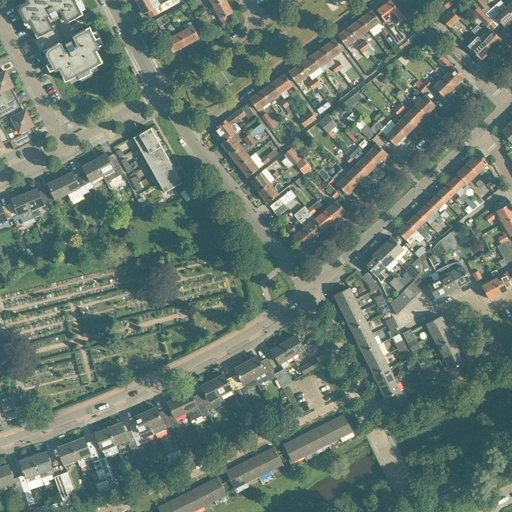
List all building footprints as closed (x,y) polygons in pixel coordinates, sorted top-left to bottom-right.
[(28,0),(22,3),(17,6),(27,27),(31,26),(37,38),(53,30),(45,15),(50,12),(54,20),(59,18),(61,21),(66,19),(68,22),(83,14),(77,2),(81,0),(80,0),(28,0)] [(154,16),(180,2),(178,0),(169,0),(161,5),(158,0),(138,0),(137,1),(144,14),(151,10),(154,16)] [(225,0),(218,0),(212,3),(224,24),(229,22),(225,16),(232,12),(225,0)] [(390,0),(377,10),(385,21),(382,22),(402,50),(410,44),(420,34),(414,28),(405,36),(396,24),(400,21),(401,20),(402,19),(404,17),(399,11),(390,0)] [(452,0),(444,0),(441,3),(447,9),(454,1),(452,0)] [(483,0),(472,0),(478,7),(482,10),(488,5),(483,0)] [(511,20),(511,13),(506,7),(501,0),(485,14),(489,18),(490,19),(497,26),(501,23),(505,27),(511,20)] [(482,10),(478,7),(472,12),(484,25),(490,19),(489,18),(485,14),(485,13),(482,10)] [(441,19),(450,27),(459,18),(450,9),(441,19)] [(372,10),(361,18),(369,30),(380,21),(372,10)] [(156,20),(159,27),(170,21),(167,14),(156,20)] [(361,18),(349,27),(358,38),(369,30),(361,18)] [(185,30),(183,32),(189,43),(205,35),(202,30),(197,32),(193,26),(192,26),(190,22),(183,26),(185,30)] [(384,26),(380,30),(384,36),(389,32),(384,26)] [(480,28),(475,33),(491,49),(501,39),(488,26),(483,31),(480,28)] [(78,75),(80,79),(92,72),(91,69),(103,62),(95,48),(103,44),(100,37),(96,39),(90,27),(74,34),(75,35),(70,37),(71,41),(66,44),(70,51),(65,54),(59,42),(44,50),(50,62),(46,64),(50,71),(58,67),(65,82),(78,75)] [(349,27),(338,35),(346,46),(358,38),(349,27)] [(168,31),(163,34),(173,52),(189,43),(183,32),(172,37),(168,31)] [(476,35),(466,45),(471,50),(481,60),(491,49),(476,35)] [(331,58),(343,50),(334,39),(323,47),(331,58)] [(370,46),(365,40),(361,43),(366,49),(370,46)] [(361,43),(357,46),(362,52),(366,58),(370,55),(366,49),(361,43)] [(323,47),(311,55),(320,66),(331,58),(323,47)] [(311,55),(300,63),(308,75),(320,66),(311,55)] [(410,61),(403,55),(399,59),(405,66),(410,61)] [(442,55),(437,60),(444,67),(449,72),(444,76),(444,77),(454,87),(464,77),(454,67),(442,55)] [(339,60),(335,63),(340,70),(344,67),(339,60)] [(300,63),(289,72),(297,83),(308,75),(300,63)] [(335,63),(331,66),(336,73),(340,70),(335,63)] [(0,83),(9,78),(6,71),(4,72),(0,64),(0,83)] [(284,74),(273,82),(281,94),(292,85),(284,74)] [(316,77),(312,80),(317,87),(321,83),(316,77)] [(434,87),(437,90),(444,97),(454,87),(444,77),(434,87)] [(0,96),(0,108),(18,99),(11,87),(13,86),(9,78),(0,83),(0,93),(1,96),(0,96)] [(427,79),(422,83),(427,88),(432,84),(427,79)] [(317,87),(312,80),(308,83),(313,89),(317,87)] [(414,85),(417,88),(422,93),(427,88),(422,83),(419,80),(414,85)] [(273,82),(261,90),(269,102),(281,94),(273,82)] [(195,88),(186,103),(197,110),(207,96),(195,88)] [(261,90),(249,99),(258,110),(269,102),(261,90)] [(425,95),(415,105),(425,115),(435,105),(425,95)] [(331,106),(335,103),(330,96),(326,99),(331,106)] [(352,96),(346,102),(351,108),(357,102),(352,96)] [(0,108),(0,120),(11,115),(12,117),(11,118),(15,125),(30,118),(26,110),(24,111),(18,99),(0,108)] [(285,99),(280,102),(289,114),(292,111),(289,106),(290,106),(285,99)] [(400,102),(396,106),(402,112),(406,108),(400,102)] [(225,120),(214,129),(216,131),(215,133),(219,138),(221,138),(224,142),(233,135),(236,133),(241,129),(236,122),(246,115),(248,118),(254,114),(247,104),(225,120)] [(415,105),(405,115),(415,125),(425,115),(415,105)] [(322,106),(317,111),(319,115),(325,110),(322,106)] [(402,112),(396,106),(393,109),(399,115),(402,112)] [(300,118),(300,119),(305,127),(316,118),(310,111),(300,118)] [(266,112),(262,116),(272,130),(276,126),(266,112)] [(336,126),(327,115),(318,122),(328,133),(336,126)] [(405,115),(395,125),(405,135),(415,125),(405,115)] [(38,138),(32,126),(33,125),(30,118),(15,125),(19,132),(20,132),(21,135),(10,140),(15,150),(38,138)] [(360,118),(354,124),(369,139),(370,138),(374,142),(379,137),(370,128),(360,118)] [(0,146),(3,146),(1,141),(8,138),(9,141),(10,140),(0,121),(0,146)] [(377,121),(370,128),(379,137),(383,132),(379,128),(382,125),(377,121)] [(511,123),(511,122),(502,131),(511,142),(511,123)] [(265,128),(261,123),(254,129),(258,133),(265,128)] [(385,135),(388,138),(395,145),(405,135),(395,125),(385,135)] [(140,134),(133,137),(133,138),(134,138),(139,146),(138,147),(156,137),(156,136),(156,137),(151,128),(151,127),(141,133),(140,134)] [(243,138),(247,142),(253,137),(250,133),(243,138)] [(224,142),(222,143),(230,155),(241,146),(233,135),(224,142)] [(143,156),(144,156),(161,146),(156,137),(157,137),(156,137),(138,147),(139,147),(144,155),(143,156)] [(256,141),(253,137),(247,142),(250,146),(256,141)] [(377,144),(367,154),(377,164),(387,154),(377,144)] [(148,165),(149,165),(167,155),(166,155),(161,146),(162,146),(161,146),(144,156),(149,164),(148,165)] [(241,146),(230,155),(239,166),(250,157),(241,146)] [(359,146),(349,156),(367,174),(377,164),(367,154),(359,146)] [(291,147),(283,154),(293,165),(295,163),(296,164),(303,158),(303,157),(301,158),(291,147)] [(106,153),(94,160),(102,175),(106,183),(124,173),(120,166),(114,153),(108,157),(106,153)] [(477,154),(467,164),(477,174),(487,164),(477,154)] [(154,174),(172,164),(171,164),(166,155),(167,155),(149,165),(154,173),(154,174)] [(266,155),(260,159),(264,164),(270,160),(270,159),(267,156),(266,155)] [(348,155),(344,158),(349,163),(348,164),(347,165),(352,169),(347,173),(357,184),(367,174),(349,156),(348,155)] [(250,157),(239,166),(248,177),(259,168),(250,157)] [(303,158),(296,164),(304,174),(311,168),(303,158)] [(84,169),(79,172),(88,190),(93,187),(90,182),(102,175),(94,160),(83,166),(84,169)] [(172,164),(154,174),(155,174),(159,182),(159,183),(177,173),(176,173),(171,164),(172,164)] [(467,164),(457,173),(458,175),(465,182),(466,182),(467,183),(477,174),(467,164)] [(330,185),(325,190),(334,199),(339,194),(330,185),(334,181),(347,194),(357,184),(341,168),(332,178),(322,168),(318,172),(330,185)] [(88,190),(79,172),(74,175),(72,172),(60,178),(67,194),(71,201),(83,195),(89,192),(88,190)] [(262,172),(250,180),(259,191),(270,183),(262,172)] [(276,172),(271,176),(274,180),(279,176),(276,172)] [(486,172),(481,178),(486,184),(492,178),(486,172)] [(177,173),(159,183),(160,183),(164,192),(164,193),(172,188),(174,187),(182,182),(181,182),(177,174),(177,173)] [(458,175),(448,184),(455,192),(460,196),(464,201),(468,205),(473,210),(478,206),(460,187),(465,182),(458,175)] [(50,187),(44,189),(49,202),(67,194),(60,178),(48,183),(50,187)] [(486,184),(481,178),(475,183),(481,189),(486,184)] [(299,179),(296,182),(302,189),(305,186),(299,179)] [(270,183),(259,191),(267,203),(279,194),(270,183)] [(455,192),(448,184),(438,193),(445,201),(451,196),(455,192)] [(49,202),(44,189),(39,192),(37,188),(24,194),(31,210),(34,217),(40,215),(37,207),(49,202)] [(184,190),(180,193),(186,201),(190,198),(184,190)] [(282,196),(286,201),(295,195),(291,190),(282,196)] [(438,193),(428,203),(435,211),(445,201),(438,193)] [(34,217),(31,210),(24,194),(12,199),(13,202),(8,205),(13,217),(14,221),(21,218),(23,222),(34,218),(34,217)] [(460,196),(455,200),(460,205),(464,201),(460,196)] [(279,199),(270,206),(274,211),(283,203),(279,199)] [(337,201),(326,210),(335,221),(346,212),(337,201)] [(0,222),(4,221),(13,217),(8,205),(2,207),(1,203),(0,203),(0,222)] [(283,203),(274,211),(278,216),(287,209),(283,203)] [(428,203),(418,212),(425,220),(435,211),(428,203)] [(511,208),(509,203),(500,208),(496,211),(503,223),(511,218),(511,208)] [(307,209),(312,215),(316,212),(311,205),(307,209)] [(455,210),(462,218),(466,215),(459,207),(455,210)] [(306,208),(295,217),(313,239),(324,230),(315,219),(312,215),(307,209),(306,208)] [(326,210),(315,219),(324,230),(335,221),(326,210)] [(444,210),(440,215),(444,220),(449,215),(444,210)] [(418,212),(408,222),(424,239),(429,234),(420,225),(425,220),(418,212)] [(485,217),(489,222),(496,217),(491,212),(485,217)] [(444,220),(440,215),(435,219),(440,224),(444,220)] [(511,218),(503,223),(510,236),(511,234),(511,218)] [(408,222),(398,231),(405,239),(411,234),(420,243),(424,239),(408,222)] [(90,228),(86,230),(89,235),(95,232),(98,231),(95,226),(90,228)] [(295,227),(294,227),(289,231),(294,237),(293,237),(302,248),(313,239),(304,228),(299,232),(295,227)] [(473,232),(477,238),(482,235),(479,229),(473,232)] [(440,240),(436,245),(441,254),(446,251),(444,248),(451,245),(457,242),(451,231),(440,240)] [(498,238),(501,243),(508,239),(505,234),(498,238)] [(392,237),(383,246),(394,258),(404,249),(392,237)] [(424,239),(420,243),(425,249),(429,245),(424,239)] [(497,246),(503,258),(507,265),(507,264),(507,263),(511,260),(511,254),(505,242),(497,246)] [(441,254),(436,245),(432,249),(436,256),(441,254)] [(383,246),(373,255),(385,267),(394,258),(383,246)] [(30,247),(26,249),(30,259),(34,257),(30,247)] [(420,263),(428,256),(426,252),(419,257),(420,263)] [(373,255),(364,263),(376,276),(377,277),(379,279),(380,283),(386,278),(380,272),(385,267),(373,255)] [(419,257),(405,270),(407,272),(412,278),(415,280),(420,275),(421,274),(420,263),(419,257)] [(498,260),(502,267),(507,265),(503,258),(498,260)] [(451,272),(450,272),(458,287),(470,281),(462,266),(460,261),(446,264),(451,272)] [(496,269),(491,272),(494,279),(501,292),(511,286),(511,282),(509,277),(506,271),(500,274),(499,274),(496,269)] [(473,273),(475,278),(477,281),(482,278),(478,271),(473,273)] [(376,283),(367,272),(362,277),(369,286),(369,287),(371,292),(379,288),(376,283)] [(395,277),(395,278),(403,287),(408,281),(412,278),(407,272),(403,276),(402,278),(399,275),(396,278),(395,277)] [(450,272),(439,278),(447,293),(458,287),(450,272)] [(430,274),(422,279),(425,286),(428,285),(436,299),(447,293),(439,278),(434,281),(430,274)] [(415,280),(412,282),(421,291),(425,286),(422,279),(420,275),(415,280)] [(403,287),(395,278),(391,281),(397,287),(397,288),(399,290),(403,287)] [(488,280),(481,284),(489,299),(501,292),(494,279),(489,282),(488,280)] [(412,282),(408,287),(416,295),(421,291),(412,282)] [(334,295),(340,306),(355,299),(349,287),(334,295)] [(408,287),(403,291),(411,300),(416,295),(408,287)] [(403,291),(398,296),(407,304),(411,300),(403,291)] [(374,298),(376,303),(385,299),(382,294),(374,298)] [(398,296),(394,300),(402,309),(407,304),(398,296)] [(355,299),(340,306),(346,318),(361,310),(355,299)] [(385,299),(376,303),(379,308),(387,304),(385,299)] [(390,304),(391,306),(396,315),(402,309),(394,300),(390,304)] [(361,310),(346,318),(351,329),(366,322),(361,310)] [(441,316),(426,324),(429,330),(425,332),(428,337),(447,327),(441,316)] [(393,317),(385,321),(388,326),(396,322),(393,317)] [(366,322),(351,329),(357,341),(372,333),(366,322)] [(396,322),(388,326),(390,330),(388,331),(391,338),(399,334),(396,327),(398,326),(396,322)] [(447,327),(428,337),(428,338),(433,335),(438,347),(453,339),(447,327)] [(410,329),(403,333),(410,347),(418,343),(410,329)] [(372,333),(357,341),(363,352),(378,345),(372,333)] [(296,335),(284,343),(292,356),(298,353),(301,358),(307,354),(296,335)] [(395,343),(398,349),(406,345),(402,339),(395,343)] [(453,339),(438,347),(444,358),(459,350),(453,339)] [(284,343),(272,350),(284,370),(296,363),(292,356),(284,343)] [(418,343),(410,347),(413,352),(420,348),(418,343)] [(378,345),(363,352),(368,363),(383,356),(378,345)] [(406,345),(398,349),(400,353),(408,349),(406,345)] [(459,350),(444,358),(439,360),(445,371),(448,370),(453,379),(467,372),(462,363),(465,361),(459,350)] [(250,357),(245,360),(258,384),(254,377),(265,371),(266,374),(267,374),(270,380),(276,377),(266,358),(260,361),(257,356),(251,359),(250,357)] [(383,356),(368,363),(374,375),(389,367),(383,356)] [(300,368),(303,374),(319,364),(316,359),(300,368)] [(238,374),(233,376),(236,383),(242,396),(249,392),(247,390),(258,384),(245,360),(240,362),(241,365),(235,368),(238,374)] [(419,364),(422,370),(430,365),(427,360),(419,364)] [(406,366),(409,371),(417,367),(414,361),(406,366)] [(430,365),(422,370),(424,374),(425,374),(428,380),(433,377),(430,371),(432,370),(430,365)] [(389,367),(374,375),(379,386),(395,378),(389,367)] [(417,367),(409,371),(412,376),(410,377),(412,381),(417,384),(422,381),(417,373),(420,372),(417,367)] [(275,374),(277,378),(282,387),(288,384),(292,381),(288,373),(284,376),(281,370),(275,374)] [(236,383),(233,376),(227,379),(224,374),(218,377),(217,375),(211,377),(220,395),(221,395),(232,389),(240,406),(246,403),(242,396),(236,383)] [(220,395),(211,377),(206,380),(208,382),(201,386),(204,391),(199,394),(207,411),(225,402),(221,395),(220,395)] [(395,378),(379,386),(385,398),(390,396),(396,409),(409,403),(402,389),(400,390),(395,378)] [(16,389),(0,394),(0,395),(8,420),(19,416),(16,407),(22,405),(16,389)] [(183,391),(178,394),(186,412),(197,407),(202,417),(209,414),(207,411),(199,394),(193,396),(191,391),(190,391),(188,389),(183,391)] [(170,408),(164,410),(171,425),(175,434),(181,431),(175,418),(186,412),(178,394),(172,396),(174,399),(167,402),(170,408)] [(8,420),(0,395),(0,422),(2,421),(0,414),(0,412),(5,411),(8,420)] [(269,405),(273,412),(281,407),(278,400),(269,405)] [(149,407),(143,410),(153,434),(165,429),(165,428),(171,425),(164,410),(159,413),(156,407),(150,410),(149,407)] [(145,442),(143,438),(153,434),(143,410),(138,412),(139,415),(133,418),(135,423),(129,426),(137,444),(137,445),(145,442)] [(235,424),(237,429),(255,421),(253,416),(235,424)] [(331,421),(332,423),(340,438),(352,432),(345,417),(338,420),(337,418),(331,421)] [(121,422),(108,428),(115,444),(122,442),(123,446),(130,443),(121,422)] [(319,427),(321,429),(328,444),(340,438),(332,423),(326,426),(325,424),(319,427)] [(224,427),(218,430),(222,437),(227,434),(224,427)] [(95,433),(99,442),(104,454),(110,451),(109,447),(115,444),(108,428),(95,433)] [(307,433),(308,435),(316,450),(328,444),(321,429),(314,432),(313,430),(307,433)] [(295,439),(297,441),(304,456),(316,450),(308,435),(302,438),(301,436),(295,439)] [(84,437),(71,442),(77,459),(80,466),(86,463),(86,461),(92,459),(84,437)] [(304,456),(297,441),(290,444),(289,442),(283,445),(292,462),(304,456)] [(58,447),(61,456),(66,468),(72,466),(71,462),(77,459),(71,442),(58,447)] [(137,445),(131,447),(141,474),(148,471),(147,469),(137,445)] [(262,453),(263,455),(270,470),(283,464),(275,449),(268,453),(267,450),(262,453)] [(46,452),(33,456),(41,477),(54,473),(50,461),(46,452)] [(250,459),(251,461),(258,476),(270,470),(263,455),(256,459),(255,456),(250,459)] [(20,461),(23,470),(28,483),(41,478),(41,477),(33,456),(20,461)] [(106,457),(99,460),(103,469),(105,476),(112,474),(106,457)] [(99,460),(93,462),(97,472),(103,469),(99,460)] [(238,465),(239,467),(246,482),(258,476),(251,461),(244,465),(243,462),(238,465)] [(9,465),(0,467),(0,483),(3,492),(10,490),(9,488),(16,486),(9,465)] [(233,471),(231,468),(226,471),(234,488),(246,482),(239,467),(233,471)] [(68,472),(61,474),(67,491),(73,488),(68,472)] [(67,491),(61,474),(55,476),(62,497),(68,494),(67,491)] [(107,479),(96,483),(100,492),(110,488),(107,479)] [(206,483),(207,486),(215,501),(227,494),(219,479),(213,483),(211,480),(206,483)] [(29,485),(23,487),(28,504),(34,502),(29,485)] [(93,496),(98,494),(95,486),(90,488),(93,496)] [(194,489),(195,492),(203,507),(215,501),(207,486),(201,489),(200,486),(194,489)] [(30,511),(28,504),(23,487),(17,489),(24,511),(30,511)] [(182,495),(183,498),(190,511),(191,511),(203,507),(195,492),(189,495),(187,492),(182,495)] [(170,501),(171,504),(175,511),(190,511),(183,498),(177,501),(175,498),(170,501)]
